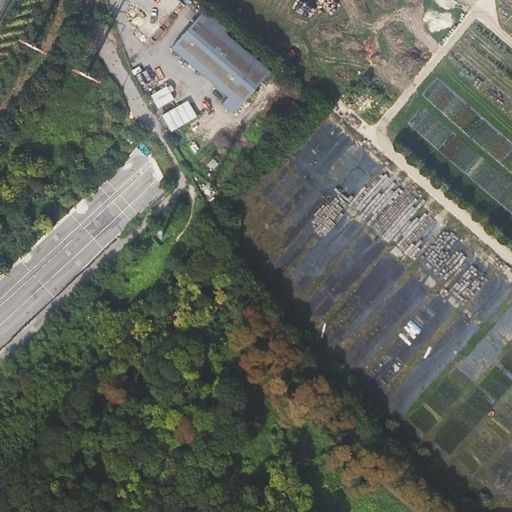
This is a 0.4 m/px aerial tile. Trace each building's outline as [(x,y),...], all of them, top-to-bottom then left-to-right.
[(204,32),(216,18),(204,9),(193,22),(204,32)] [(242,79),(257,62),(223,34),(227,28),(216,18),(204,32),(193,22),(170,48),(226,97),(221,104),(233,114),(254,89),(242,79)] [(242,79),(254,89),(269,72),(257,62),(242,79)] [(158,106),(175,100),(170,86),(153,93),(158,106)] [(163,114),(172,130),(198,115),(189,99),(163,114)] [(292,265),(286,260),(280,267),(285,272),(292,265)] [(271,278),(276,283),(285,272),(280,267),(271,278)]
